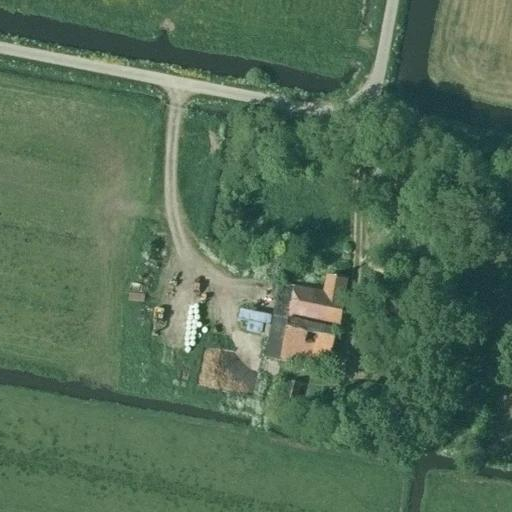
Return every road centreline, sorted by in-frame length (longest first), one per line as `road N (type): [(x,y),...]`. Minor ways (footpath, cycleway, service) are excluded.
road 1 (unclassified): [(392,0),(370,99),(347,113),(0,47)]
road 2 (track): [(359,109),(381,122),(511,147)]
